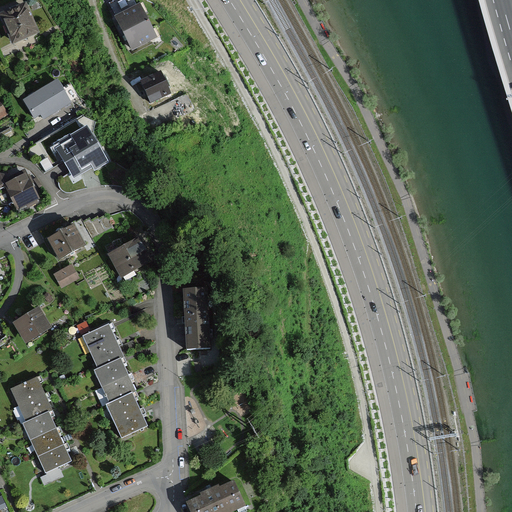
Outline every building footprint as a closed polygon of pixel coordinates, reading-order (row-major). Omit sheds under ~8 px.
[(155,34),(138,5),(111,21),(128,50),(155,34)] [(22,7),(0,15),(0,23),(8,44),(33,34),(22,7)] [(150,100),(168,92),(160,74),(142,82),(150,100)] [(68,103),(55,82),(21,101),(32,119),(38,115),(40,119),(68,103)] [(66,138),(68,142),(52,152),(69,181),(89,169),(91,172),(103,164),(81,129),(66,138)] [(16,211),(38,200),(24,171),(4,181),(1,174),(0,174),(0,190),(5,188),(16,211)] [(50,239),(60,257),(83,244),(73,226),(50,239)] [(149,261),(137,240),(111,255),(123,276),(149,261)] [(77,280),(69,267),(52,276),(60,289),(77,280)] [(207,288),(186,289),(188,350),(210,349),(207,288)] [(50,328),(39,309),(16,324),(27,342),(50,328)] [(84,336),(91,353),(117,341),(109,324),(84,336)] [(124,357),(117,341),(91,353),(99,369),(120,359),(124,357)] [(102,386),(127,374),(120,359),(99,369),(95,371),(102,386)] [(135,391),(127,374),(102,386),(109,403),(133,392),(135,391)] [(13,387),(20,404),(47,392),(44,385),(40,375),(13,387)] [(20,404),(27,420),(51,410),(54,409),(47,392),(20,404)] [(115,421),(140,409),(133,392),(109,403),(107,404),(115,421)] [(140,409),(115,421),(122,438),(148,426),(140,409)] [(24,422),(32,439),(59,427),(51,410),(27,420),(24,422)] [(32,439),(39,456),(66,444),(59,427),(32,439)] [(39,456),(46,472),(73,461),(66,444),(39,456)] [(182,511),(226,511),(240,506),(231,486),(181,508),(182,511)]
